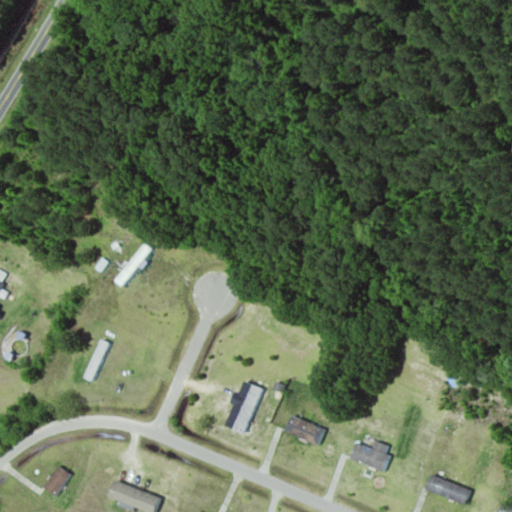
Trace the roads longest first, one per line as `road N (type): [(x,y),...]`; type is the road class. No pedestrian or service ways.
road 1 (residential): [(335,511),(121,426),(48,431),(0,462)]
road 2 (residential): [(217,288),(153,435)]
road 3 (residential): [(0,109),(65,0)]
